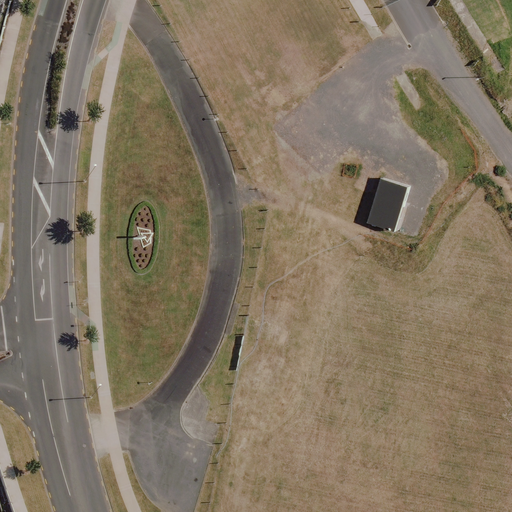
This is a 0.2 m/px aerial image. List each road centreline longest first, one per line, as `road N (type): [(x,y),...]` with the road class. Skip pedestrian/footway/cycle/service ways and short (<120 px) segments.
road 1 (secondary): [(94,0),(40,214)]
road 2 (secondary): [(40,214),(27,125),(56,0)]
road 3 (residential): [(497,131),(417,0)]
road 4 (secondary): [(83,511),(48,372)]
